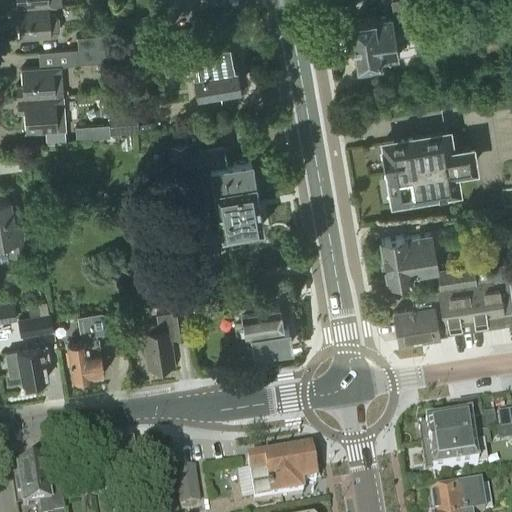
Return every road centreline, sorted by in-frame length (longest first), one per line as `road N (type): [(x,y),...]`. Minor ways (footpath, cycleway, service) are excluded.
road 1 (tertiary): [(345,386),(286,0)]
road 2 (tertiary): [(0,430),(293,400),(345,386)]
road 3 (residential): [(345,386),(511,362)]
road 4 (residential): [(368,511),(345,386)]
